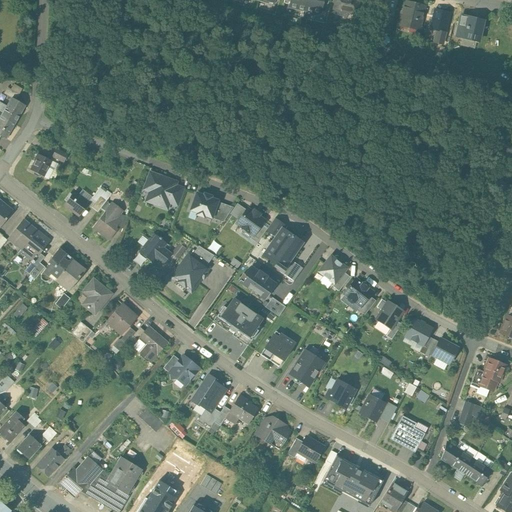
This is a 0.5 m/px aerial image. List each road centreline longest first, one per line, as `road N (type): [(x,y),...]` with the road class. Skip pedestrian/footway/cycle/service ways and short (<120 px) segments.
road 1 (residential): [(427,481),(248,381),(0,176)]
road 2 (residential): [(33,123),(292,212),(477,340)]
road 3 (residential): [(477,340),(427,481)]
road 4 (residential): [(33,123),(44,0)]
